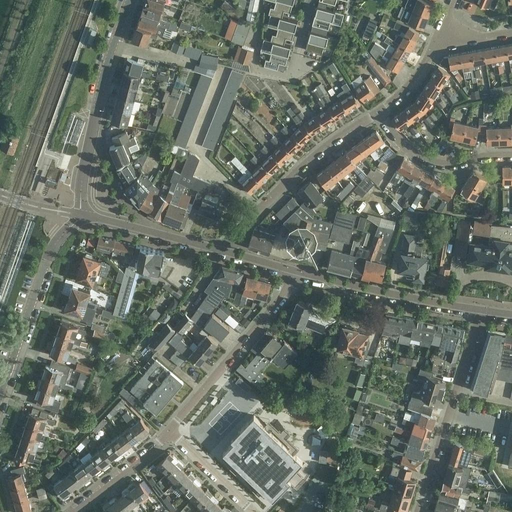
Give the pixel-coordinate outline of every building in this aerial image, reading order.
[(164,2),(163,2),(158,0),(145,0),(143,6),(161,13),(164,2)] [(249,0),(246,17),(254,19),(257,0),(249,0)] [(290,12),(293,0),(272,0),(275,1),(274,7),(270,6),(268,13),(270,14),(270,13),(282,16),(283,11),(290,12)] [(428,15),(433,3),(426,0),(407,0),(405,5),(413,9),(428,15)] [(497,0),(467,0),(475,3),(476,1),(494,8),(497,0)] [(340,25),(344,13),(317,5),(312,24),(328,29),(330,22),(340,25)] [(423,27),(428,15),(413,9),(405,5),(400,18),(423,27)] [(174,29),(176,24),(169,22),(169,21),(159,18),(161,13),(143,6),(139,17),(165,26),(174,29)] [(297,21),(282,16),(270,13),(270,14),(267,25),(277,28),(276,34),(272,33),(270,40),(284,44),(285,38),(292,39),(297,21)] [(136,26),(157,33),(162,35),(165,26),(139,17),(136,26)] [(243,44),(250,24),(238,19),(231,40),(243,44)] [(191,25),(181,21),(179,26),(189,29),(191,25)] [(403,31),(406,25),(396,21),(393,28),(403,31)] [(363,35),(370,38),(376,25),(368,22),(363,35)] [(394,40),(410,49),(415,39),(414,38),(418,32),(407,25),(406,25),(403,31),(404,32),(402,36),(398,33),(394,40)] [(149,35),(155,38),(157,33),(136,26),(131,39),(145,44),(149,35)] [(334,49),(337,38),(310,30),(305,49),(321,54),(323,47),(334,49)] [(410,49),(394,40),(386,35),(384,40),(396,47),(393,53),(403,59),(410,49)] [(284,44),(270,40),(263,38),(260,50),(271,53),(269,59),(265,58),(263,65),(277,69),(279,62),(285,64),(290,45),(284,44)] [(184,44),(179,42),(174,40),(171,50),(176,52),(181,54),(184,44)] [(383,54),(386,49),(374,42),(369,50),(376,58),(380,52),(383,54)] [(188,56),(191,46),(186,45),(183,54),(188,56)] [(502,65),(504,64),(502,58),(508,57),(506,45),(495,47),(498,65),(502,64),(502,65)] [(248,64),(253,50),(241,46),(237,60),(248,64)] [(493,66),(498,65),(495,47),(483,49),(485,61),(491,60),(492,66),(493,66)] [(196,48),(193,57),(199,59),(201,49),(196,48)] [(403,59),(393,53),(386,49),(383,54),(388,57),(385,62),(397,70),(403,59)] [(483,49),(472,51),(474,69),(479,68),(479,69),(480,68),(479,62),(485,61),(483,49)] [(471,77),(470,70),(474,69),(472,51),(460,53),(462,66),(464,79),(471,77)] [(215,69),(217,57),(201,53),(198,65),(215,69)] [(456,67),(462,66),(460,53),(448,55),(448,57),(443,57),(440,62),(443,65),(449,69),(450,69),(450,70),(456,69),(456,67)] [(371,55),(365,60),(370,67),(371,66),(386,84),(391,80),(371,55)] [(150,77),(151,72),(141,69),(143,63),(127,59),(124,70),(140,74),(150,77)] [(430,78),(442,86),(450,74),(438,66),(430,78)] [(230,74),(240,78),(242,73),(232,68),(230,74)] [(136,88),(140,74),(124,70),(120,84),(136,88)] [(199,78),(210,82),(212,76),(201,72),(199,78)] [(459,81),(463,78),(459,72),(455,75),(459,81)] [(238,83),(240,78),(230,74),(227,79),(238,83)] [(380,89),(370,75),(363,80),(359,75),(350,82),(354,87),(364,101),(380,89)] [(197,83),(208,87),(210,82),(199,78),(197,83)] [(434,98),(442,86),(430,78),(422,90),(434,98)] [(236,89),(238,83),(227,79),(225,85),(236,89)] [(195,89),(205,93),(208,87),(197,83),(195,89)] [(511,83),(501,85),(502,93),(511,91),(511,83)] [(133,100),(136,88),(120,84),(117,95),(133,100)] [(322,98),(327,94),(321,84),(315,87),(322,98)] [(234,94),(236,89),(225,85),(223,90),(234,94)] [(501,85),(489,87),(490,95),(502,93),(501,85)] [(193,94),(203,98),(205,93),(195,89),(193,94)] [(478,89),(470,90),(471,98),(479,97),(478,89)] [(231,100),(234,94),(223,90),(221,96),(231,100)] [(425,111),(434,98),(422,90),(415,101),(425,111)] [(352,92),(339,100),(347,112),(360,103),(352,92)] [(191,100),(201,104),(203,98),(193,94),(191,100)] [(130,112),(133,100),(117,95),(114,107),(130,112)] [(229,105),(231,100),(221,96),(219,101),(229,105)] [(189,105),(199,109),(201,104),(191,100),(189,105)] [(339,100),(328,107),(335,119),(347,112),(339,100)] [(227,111),(229,105),(219,101),(217,107),(227,111)] [(403,110),(412,121),(425,111),(415,101),(403,110)] [(197,115),(199,109),(189,105),(186,111),(197,115)] [(126,125),(130,112),(114,107),(110,120),(126,125)] [(225,116),(227,111),(217,107),(215,112),(225,116)] [(323,127),(335,119),(328,107),(316,115),(323,127)] [(400,130),(412,121),(403,110),(392,118),(400,130)] [(195,120),(197,115),(186,111),(184,116),(195,120)] [(223,122),(225,116),(215,112),(212,118),(223,122)] [(312,134),(323,127),(316,115),(313,117),(303,123),(312,134)] [(193,126),(195,120),(184,116),(182,122),(193,126)] [(221,127),(223,122),(212,118),(210,123),(221,127)] [(462,139),(466,124),(454,121),(454,119),(450,118),(450,119),(448,125),(452,126),(450,136),(462,139)] [(191,131),(193,126),(182,122),(180,127),(191,131)] [(219,133),(221,127),(210,123),(208,129),(219,133)] [(301,144),(312,134),(303,123),(292,134),(301,144)] [(478,127),(466,124),(462,139),(475,142),(477,132),(482,133),(483,125),(478,124),(478,127)] [(499,142),(511,142),(511,132),(511,124),(511,127),(498,127),(499,142)] [(414,133),(418,130),(415,125),(410,128),(414,133)] [(483,125),(482,133),(486,133),(486,143),(499,142),(498,127),(487,128),(487,125),(483,125)] [(13,152),(20,131),(8,127),(1,147),(13,152)] [(189,137),(191,131),(180,127),(178,133),(189,137)] [(217,138),(219,133),(208,129),(206,134),(217,138)] [(366,137),(378,154),(383,150),(378,144),(383,140),(376,130),(366,137)] [(127,153),(138,147),(133,136),(129,138),(126,131),(111,137),(114,144),(109,147),(116,164),(129,158),(127,153)] [(187,142),(189,137),(178,133),(176,138),(187,142)] [(215,144),(217,138),(206,134),(204,140),(215,144)] [(291,154),(301,144),(292,134),(282,144),(291,154)] [(379,161),(382,158),(378,154),(366,137),(356,144),(364,155),(369,151),(374,159),(376,157),(379,161)] [(184,148),(187,142),(176,138),(174,144),(184,148)] [(213,149),(215,144),(204,140),(202,145),(213,149)] [(281,164),(291,154),(282,144),(272,154),(281,164)] [(359,158),(364,155),(356,144),(347,151),(355,163),(360,160),(359,158)] [(189,151),(189,150),(178,146),(175,153),(182,155),(187,157),(189,151)] [(382,158),(390,163),(396,152),(388,147),(383,150),(378,154),(382,158)] [(186,160),(196,164),(199,158),(195,154),(189,151),(187,157),(186,160)] [(356,164),(355,163),(347,151),(336,159),(346,172),(356,164)] [(271,173),(281,164),(272,154),(261,163),(271,173)] [(407,174),(414,163),(403,157),(398,165),(390,180),(395,183),(402,171),(407,174)] [(387,168),(390,163),(382,158),(379,161),(378,163),(387,168)] [(336,179),(346,172),(336,159),(326,167),(336,179)] [(129,161),(116,169),(124,183),(137,175),(130,164),(132,162),(130,160),(129,161)] [(194,170),(196,164),(186,160),(183,165),(194,170)] [(162,171),(164,165),(157,162),(155,168),(162,171)] [(261,183),(271,173),(261,163),(251,173),(261,183)] [(385,172),(387,168),(378,163),(376,167),(385,172)] [(410,183),(414,186),(417,182),(417,181),(417,180),(424,169),(414,163),(407,174),(404,180),(410,183)] [(192,176),(194,170),(183,165),(181,171),(192,176)] [(502,182),(511,181),(511,165),(502,165),(502,178),(502,182)] [(326,187),(336,179),(326,167),(316,175),(326,187)] [(146,178),(152,181),(157,171),(152,168),(146,178)] [(381,179),(384,174),(375,169),(373,173),(372,174),(381,179)] [(427,186),(434,175),(424,169),(417,180),(427,186)] [(466,180),(480,188),(486,178),(472,169),(466,180)] [(177,181),(180,173),(173,170),(169,180),(171,181),(169,187),(162,184),(161,189),(158,196),(149,211),(162,219),(177,182),(177,181)] [(194,176),(192,176),(181,171),(180,173),(177,181),(184,184),(190,187),(194,176)] [(250,193),(261,183),(251,173),(241,183),(250,193)] [(378,185),(381,179),(372,174),(370,178),(375,182),(378,185)] [(362,181),(370,188),(375,182),(370,178),(367,175),(362,181)] [(431,195),(435,197),(436,195),(444,181),(434,175),(427,186),(433,189),(430,194),(431,195)] [(148,188),(137,176),(124,188),(139,204),(148,188)] [(190,187),(195,189),(199,178),(194,176),(190,187)] [(56,186),(57,182),(46,177),(44,182),(56,186)] [(195,189),(198,190),(201,191),(205,180),(199,178),(195,189)] [(205,180),(201,191),(204,192),(206,193),(211,183),(205,180)] [(474,199),(480,188),(466,180),(460,190),(474,199)] [(179,198),(184,184),(177,181),(177,182),(162,219),(183,227),(189,211),(185,209),(188,202),(179,198)] [(300,205),(310,215),(315,212),(310,205),(322,196),(310,181),(298,190),(306,200),(300,205)] [(356,186),(364,194),(370,188),(362,181),(356,186)] [(441,199),(442,200),(441,202),(445,204),(449,196),(455,187),(444,181),(436,195),(441,199)] [(343,189),(347,192),(354,185),(350,182),(343,189)] [(158,196),(161,189),(151,183),(148,188),(139,204),(138,205),(149,211),(158,196)] [(411,191),(414,186),(410,183),(408,187),(407,189),(406,190),(404,194),(408,196),(411,191)] [(361,197),(364,194),(356,186),(354,189),(354,190),(361,197)] [(341,199),(347,192),(343,189),(337,196),(341,199)] [(204,192),(201,191),(198,190),(191,206),(198,209),(197,211),(218,219),(223,206),(216,203),(215,203),(202,198),(204,192)] [(358,201),(361,197),(354,190),(350,194),(358,201)] [(288,201),(296,209),(300,205),(292,197),(288,201)] [(393,198),(389,204),(398,212),(403,207),(393,198)] [(283,205),(291,213),(294,211),(296,209),(288,201),(283,205)] [(287,218),(291,213),(283,205),(279,210),(287,218)] [(294,211),(302,219),(310,221),(308,231),(309,232),(310,233),(311,235),(311,236),(311,238),(311,240),(311,242),(311,243),(310,245),(324,248),(331,222),(312,217),(310,215),(300,205),(296,209),(294,211)] [(348,243),(356,214),(337,208),(329,237),(348,243)] [(406,208),(404,219),(416,221),(418,210),(406,208)] [(283,222),(287,218),(279,210),(275,214),(283,222)] [(299,229),(302,219),(294,211),(291,213),(287,218),(283,222),(293,232),(294,231),(296,230),(297,229),(299,229)] [(362,230),(365,217),(359,216),(356,228),(362,230)] [(294,231),(293,232),(292,233),(291,235),(290,236),(290,238),(290,240),(290,242),(291,243),(292,245),(293,246),(294,248),(296,249),(297,249),(299,250),(301,250),(303,250),(304,249),(306,249),(307,248),(309,246),(310,245),(311,243),(311,242),(311,240),(311,238),(311,236),(311,235),(310,233),(309,232),(308,231),(310,221),(302,219),(299,229),(297,229),(296,230),(294,231)] [(509,265),(511,265),(511,225),(491,223),(491,222),(474,219),(473,224),(470,224),(470,221),(459,219),(453,252),(465,254),(466,251),(469,252),(468,258),(485,261),(485,264),(508,268),(509,265)] [(384,252),(393,229),(378,225),(369,249),(366,257),(361,276),(369,278),(369,276),(381,279),(385,263),(378,261),(382,251),(384,252)] [(268,253),(269,250),(274,236),(258,230),(254,228),(248,247),(268,253)] [(359,243),(365,245),(369,233),(363,231),(359,243)] [(411,235),(411,233),(406,232),(406,234),(405,234),(403,245),(401,245),(401,249),(402,250),(398,269),(407,271),(407,272),(413,274),(413,277),(422,279),(424,267),(427,268),(429,261),(426,261),(426,257),(417,255),(418,250),(413,250),(415,236),(411,235)] [(111,253),(114,239),(98,236),(95,249),(111,253)] [(445,252),(447,239),(441,238),(436,264),(438,264),(435,281),(439,281),(440,283),(444,284),(446,283),(447,283),(450,266),(442,265),(444,252),(445,252)] [(129,262),(131,256),(130,256),(133,244),(114,239),(111,253),(110,255),(121,257),(120,260),(129,262)] [(356,250),(357,250),(358,247),(359,241),(353,239),(349,254),(331,249),(327,267),(350,273),(356,250)] [(121,281),(112,311),(112,313),(114,314),(121,316),(135,266),(149,268),(148,274),(157,276),(158,270),(159,271),(163,251),(153,249),(153,248),(135,244),(133,254),(134,255),(127,265),(125,265),(124,271),(121,281)] [(366,257),(369,249),(358,247),(357,250),(356,250),(350,273),(361,276),(366,257)] [(79,266),(96,272),(98,273),(100,269),(97,268),(100,261),(90,257),(90,256),(85,254),(84,255),(83,255),(79,266)] [(119,268),(122,270),(125,265),(126,263),(121,260),(117,267),(119,268)] [(216,298),(219,300),(222,294),(228,297),(232,282),(239,284),(243,270),(220,264),(203,289),(207,292),(216,298)] [(93,279),(96,272),(79,266),(78,267),(77,267),(75,272),(76,273),(75,278),(94,285),(96,280),(93,279)] [(119,268),(115,279),(121,281),(124,271),(122,270),(119,268)] [(254,295),(259,278),(246,275),(242,293),(236,291),(232,302),(243,305),(246,293),(254,295)] [(259,278),(254,295),(261,297),(258,302),(261,304),(266,297),(270,281),(259,278)] [(95,300),(87,297),(89,291),(72,285),(72,287),(71,287),(69,292),(70,293),(69,296),(93,305),(95,300)] [(207,292),(203,297),(212,304),(216,298),(207,292)] [(95,305),(93,305),(69,296),(67,301),(66,301),(65,306),(64,308),(81,314),(80,317),(90,320),(95,305)] [(174,297),(167,306),(172,311),(179,301),(174,297)] [(212,304),(203,297),(189,317),(192,320),(201,327),(211,312),(219,300),(216,298),(212,304)] [(303,324),(326,333),(336,317),(296,301),(289,319),(289,320),(288,324),(301,329),(303,324)] [(223,320),(228,315),(219,307),(215,312),(223,320)] [(113,317),(114,314),(112,313),(112,311),(103,308),(101,314),(113,317)] [(155,308),(146,319),(152,324),(161,313),(155,308)] [(220,338),(229,328),(211,312),(201,327),(202,327),(208,332),(210,330),(220,338)] [(390,334),(389,337),(395,338),(395,340),(398,341),(399,334),(396,333),(397,327),(400,328),(403,316),(385,313),(381,333),(390,334)] [(189,317),(184,314),(174,326),(182,333),(192,320),(189,317)] [(398,341),(409,343),(410,336),(413,319),(403,316),(400,328),(397,327),(396,333),(399,334),(398,341)] [(421,338),(425,321),(413,319),(410,336),(421,338)] [(56,332),(73,338),(76,330),(78,330),(78,332),(83,334),(84,329),(60,320),(59,325),(57,325),(55,330),(57,331),(56,332)] [(428,345),(430,340),(435,323),(425,321),(421,338),(420,344),(428,345)] [(101,331),(103,326),(93,322),(91,328),(94,329),(101,331)] [(155,352),(164,341),(174,330),(166,323),(147,346),(144,344),(136,354),(146,362),(154,352),(155,352)] [(435,323),(430,340),(436,342),(435,349),(436,350),(438,350),(443,325),(435,323)] [(357,329),(342,325),(341,328),(339,327),(338,328),(336,333),(337,334),(339,335),(337,342),(336,343),(335,346),(337,349),(340,349),(341,348),(351,351),(351,353),(356,354),(354,360),(357,361),(357,362),(361,363),(361,364),(368,366),(371,355),(365,354),(367,348),(366,347),(368,340),(365,339),(367,332),(357,330),(357,329)] [(438,350),(436,350),(431,370),(441,373),(444,363),(453,365),(461,340),(463,329),(443,325),(438,350)] [(207,353),(216,343),(206,335),(208,332),(202,327),(198,331),(204,336),(197,344),(207,353)] [(104,332),(101,331),(94,329),(92,335),(102,338),(104,332)] [(282,342),(266,329),(257,340),(259,341),(251,349),(256,353),(245,367),(240,363),(235,368),(260,389),(264,383),(259,379),(263,375),(258,370),(271,355),(284,365),(296,350),(284,340),(282,342)] [(499,366),(505,334),(505,333),(490,331),(472,388),(486,393),(487,391),(490,392),(497,373),(493,372),(496,365),(499,366)] [(73,338),(56,332),(55,336),(54,335),(51,342),(70,348),(71,344),(72,340),(74,341),(74,343),(78,344),(80,340),(73,338)] [(511,335),(505,334),(499,366),(505,367),(510,368),(511,368),(511,335)] [(192,350),(179,339),(173,346),(177,349),(186,357),(188,355),(198,363),(207,353),(197,344),(192,350)] [(75,362),(76,358),(72,356),(68,355),(70,348),(51,342),(49,348),(51,348),(49,353),(75,362)] [(173,353),(183,361),(186,357),(177,349),(173,353)] [(179,366),(183,361),(173,353),(169,358),(179,366)] [(304,365),(309,359),(305,356),(300,362),(304,365)] [(41,375),(59,381),(61,373),(67,375),(68,373),(68,372),(70,366),(51,360),(49,366),(45,364),(44,369),(42,368),(40,374),(42,375),(41,375)] [(155,411),(168,396),(180,381),(156,360),(130,389),(155,411)] [(75,368),(90,374),(92,367),(77,362),(75,368)] [(502,379),(505,367),(499,366),(496,377),(502,379)] [(422,386),(443,392),(444,387),(443,386),(445,381),(431,376),(432,371),(420,367),(417,377),(423,378),(423,381),(422,386)] [(72,386),(59,381),(41,375),(40,380),(39,379),(36,386),(55,392),(58,383),(60,384),(60,386),(71,390),(72,386)] [(52,400),(55,392),(36,386),(34,392),(36,392),(34,397),(37,398),(35,403),(56,410),(59,401),(55,400),(54,401),(52,400)] [(123,386),(119,391),(127,398),(131,393),(123,386)] [(441,397),(443,392),(422,386),(420,391),(419,392),(413,391),(410,400),(422,404),(424,398),(438,402),(440,397),(441,397)] [(114,405),(117,409),(124,402),(120,398),(114,405)] [(403,417),(404,417),(432,426),(435,416),(430,414),(432,407),(409,400),(407,407),(416,410),(414,415),(404,411),(403,417)] [(109,411),(112,414),(117,409),(114,405),(109,411)] [(25,422),(43,428),(46,420),(47,420),(47,422),(53,424),(54,420),(47,417),(48,412),(33,406),(31,412),(29,411),(28,416),(26,415),(24,420),(26,421),(25,422)] [(130,414),(127,410),(122,414),(130,426),(141,439),(147,435),(145,432),(148,430),(140,418),(136,421),(131,413),(130,414)] [(233,441),(222,453),(272,498),(289,480),(287,477),(301,461),(253,415),(230,438),(233,441)] [(101,426),(106,421),(102,417),(97,423),(101,426)] [(428,436),(432,426),(404,417),(402,422),(413,425),(411,431),(428,436)] [(43,428),(25,422),(24,426),(22,425),(20,432),(39,439),(42,431),(44,431),(44,433),(48,435),(50,431),(43,428)] [(92,429),(95,432),(101,426),(97,423),(92,429)] [(135,444),(141,440),(141,439),(130,426),(121,433),(129,444),(132,442),(135,444)] [(425,447),(428,436),(411,431),(409,430),(408,432),(410,433),(408,441),(425,447)] [(45,453),(46,448),(37,445),(39,439),(20,432),(18,438),(19,439),(18,443),(35,449),(45,453)] [(126,447),(129,444),(121,433),(111,440),(122,454),(128,449),(126,447)] [(84,444),(89,439),(86,435),(80,441),(84,444)] [(421,459),(424,449),(396,440),(397,438),(392,436),(390,442),(404,446),(402,452),(421,459)] [(122,454),(111,440),(105,445),(103,442),(99,445),(102,448),(110,459),(113,456),(115,459),(122,454)] [(75,446),(79,450),(84,444),(80,441),(75,446)] [(466,465),(470,453),(482,456),(484,450),(470,446),(470,447),(455,442),(449,461),(462,465),(463,464),(466,465)] [(35,449),(18,443),(18,444),(16,444),(14,449),(16,450),(14,454),(15,455),(13,459),(20,462),(22,462),(24,462),(26,458),(39,463),(41,459),(33,456),(35,449)] [(107,461),(110,459),(102,448),(92,455),(102,469),(109,464),(107,461)] [(418,470),(421,460),(393,451),(391,455),(400,458),(398,464),(418,470)] [(165,473),(177,460),(169,452),(153,467),(157,471),(160,468),(165,473)] [(67,462),(72,456),(69,453),(64,459),(67,462)] [(96,474),(102,469),(92,455),(82,462),(91,473),(94,471),(96,474)] [(58,464),(62,467),(67,462),(64,459),(58,464)] [(174,481),(184,471),(181,468),(183,466),(177,460),(165,473),(174,481)] [(87,476),(91,473),(82,462),(73,469),(83,483),(89,479),(87,476)] [(458,485),(462,469),(448,464),(443,480),(458,485)] [(10,489),(24,485),(22,480),(24,479),(22,472),(24,471),(22,465),(10,469),(11,474),(6,476),(10,489)] [(393,489),(410,495),(415,481),(408,479),(411,470),(392,465),(389,473),(397,476),(393,489)] [(47,477),(53,471),(49,468),(44,473),(47,477)] [(77,488),(83,483),(73,469),(63,477),(71,488),(75,485),(77,488)] [(184,471),(174,481),(169,487),(172,490),(177,485),(183,490),(195,477),(189,472),(187,474),(184,471)] [(63,499),(70,493),(68,490),(71,488),(63,477),(53,484),(54,486),(50,489),(55,496),(60,493),(61,495),(60,495),(63,499)] [(152,486),(155,483),(151,477),(147,480),(152,486)] [(191,498),(201,488),(198,485),(200,483),(195,477),(183,490),(191,498)] [(440,490),(459,496),(460,491),(469,493),(470,489),(458,485),(443,480),(440,490)] [(127,487),(138,501),(147,494),(139,482),(135,485),(133,482),(127,487)] [(155,483),(152,486),(156,492),(160,489),(155,483)] [(14,501),(27,497),(24,485),(10,489),(14,501)] [(128,508),(138,501),(127,487),(121,491),(123,494),(120,496),(128,508)] [(200,507),(212,494),(206,489),(204,491),(201,488),(191,498),(200,507)] [(406,508),(410,495),(393,489),(389,502),(381,500),(378,508),(390,511),(397,511),(399,506),(406,508)] [(437,500),(463,508),(466,498),(459,496),(440,490),(437,500)] [(488,498),(498,500),(499,493),(489,491),(488,498)] [(205,511),(211,511),(218,505),(215,502),(218,499),(212,494),(200,507),(205,511)] [(116,511),(123,511),(128,508),(120,496),(116,499),(114,497),(108,501),(116,511)] [(166,496),(162,499),(167,505),(171,502),(166,496)] [(27,497),(14,501),(16,511),(34,511),(34,508),(31,509),(27,497)] [(474,511),(475,511),(463,508),(437,500),(434,511),(438,511),(474,511)] [(101,511),(116,511),(108,501),(101,506),(103,509),(100,511),(101,511)] [(171,511),(175,508),(171,502),(167,505),(171,511)]
